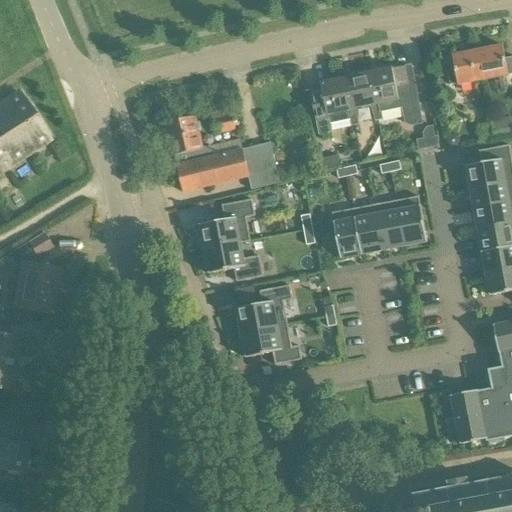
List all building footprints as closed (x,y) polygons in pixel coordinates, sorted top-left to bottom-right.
[(481,67),(484,82),(494,80),(496,90),(497,92),(498,94),(500,95),(502,96),(503,95),(505,95),(506,94),(508,92),(508,90),(508,88),(506,77),(508,77),(508,76),(511,75),(511,58),(505,60),(502,47),(471,53),(474,68),(481,67)] [(459,85),(459,86),(484,82),(481,67),(474,68),(471,53),(453,57),(456,72),(448,73),(451,86),(459,85)] [(414,126),(424,124),(412,69),(394,72),(393,69),(368,74),(375,106),(371,107),(376,122),(384,120),(382,112),(403,108),(407,125),(414,126)] [(357,110),(371,107),(375,106),(368,74),(345,79),(352,111),(347,112),(350,121),(352,127),(360,125),(357,110)] [(352,111),(345,79),(321,84),(321,88),(309,90),(318,135),(331,133),(330,125),(350,121),(347,112),(352,111)] [(0,174),(51,141),(19,93),(18,92),(0,103),(0,174)] [(235,130),(229,106),(209,111),(215,135),(235,130)] [(511,115),(491,119),(492,126),(494,134),(494,135),(494,138),(506,135),(511,134),(511,115)] [(195,118),(167,125),(174,157),(186,154),(202,149),(198,133),(202,132),(200,124),(196,125),(195,118)] [(424,134),(425,140),(436,138),(434,128),(428,129),(424,134)] [(447,138),(449,150),(461,147),(459,135),(447,138)] [(240,140),(186,154),(189,164),(178,167),(184,194),(249,178),(252,191),(280,183),(271,144),(243,151),(240,140)] [(466,168),(470,190),(511,181),(511,156),(510,147),(480,152),(482,165),(466,168)] [(337,157),(321,161),(324,173),(340,170),(337,157)] [(400,162),(390,164),(392,173),(402,171),(400,162)] [(392,173),(390,164),(381,167),(383,175),(392,173)] [(357,167),(347,169),(349,178),(359,175),(357,167)] [(349,178),(347,169),(337,171),(339,180),(349,178)] [(511,181),(470,190),(474,211),(511,203),(511,181)] [(419,198),(398,202),(406,248),(428,244),(419,198)] [(203,246),(204,251),(251,242),(247,219),(256,217),(253,201),(222,206),(225,221),(200,226),(201,231),(198,232),(200,247),(203,246)] [(398,202),(376,206),(385,252),(406,248),(398,202)] [(511,203),(474,211),(478,232),(511,225),(511,203)] [(376,206),(354,210),(363,256),(385,252),(376,206)] [(363,256),(354,210),(333,214),(341,260),(363,256)] [(302,217),(304,232),(313,230),(310,216),(302,217)] [(511,225),(478,232),(482,253),(511,247),(511,225)] [(313,230),(304,232),(307,246),(316,245),(313,230)] [(16,266),(22,267),(14,307),(50,314),(59,271),(43,267),(46,252),(52,248),(43,234),(9,255),(16,266)] [(251,242),(204,251),(209,275),(234,270),(237,283),(263,278),(259,257),(245,260),(242,244),(251,243),(251,242)] [(511,247),(482,253),(486,275),(511,269),(511,247)] [(511,269),(486,275),(490,297),(511,292),(511,269)] [(236,310),(241,334),(288,325),(284,302),(293,301),(290,287),(260,292),(262,305),(236,310)] [(250,291),(240,293),(241,302),(252,300),(250,291)] [(327,318),(336,317),(334,306),(325,308),(327,318)] [(328,328),(337,326),(336,317),(327,318),(328,328)] [(0,387),(11,389),(19,339),(8,338),(10,324),(0,322),(0,387)] [(511,323),(495,327),(500,354),(501,354),(504,368),(490,371),(493,389),(479,392),(451,397),(461,445),(486,440),(487,443),(511,438),(511,323)] [(288,325),(241,334),(242,339),(239,340),(242,354),(245,354),(246,359),(273,354),(276,366),(302,361),(299,347),(292,349),(288,325)] [(0,470),(23,474),(28,446),(19,445),(23,424),(0,419),(0,470)] [(511,511),(511,477),(510,479),(509,475),(507,475),(507,479),(490,482),(489,478),(487,478),(487,483),(470,486),(470,483),(469,483),(468,480),(448,484),(448,487),(448,490),(431,493),(430,489),(428,490),(428,494),(417,496),(416,494),(413,494),(413,498),(406,500),(404,509),(405,511),(511,511)]
